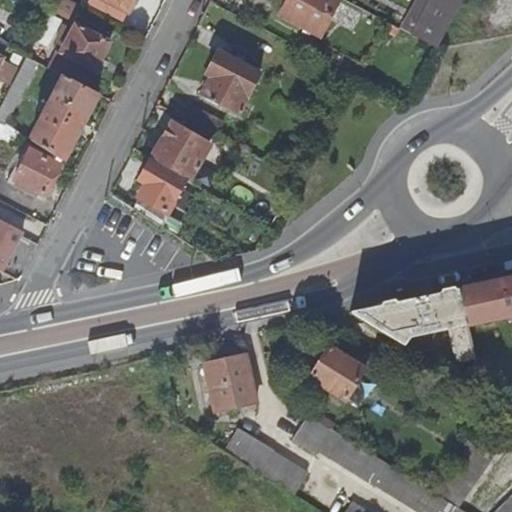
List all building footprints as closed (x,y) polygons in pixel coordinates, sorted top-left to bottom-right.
[(135,0),(102,0),(129,13),(135,0)] [(339,0),(292,0),(283,18),(321,37),(339,0)] [(404,19),(398,29),(438,50),(464,0),(418,0),(407,20),(404,19)] [(112,40),(79,23),(63,53),(96,71),(112,40)] [(261,74),(219,53),(207,77),(211,79),(203,95),(240,114),(261,74)] [(0,122),(5,125),(38,62),(27,57),(0,109),(0,122)] [(62,162),(98,92),(66,76),(31,142),(32,143),(61,161),(62,162)] [(191,106),(184,119),(217,137),(224,123),(191,106)] [(154,162),(191,183),(212,147),(176,126),(154,162)] [(44,194),(61,161),(32,143),(13,177),(44,194)] [(185,182),(151,163),(139,182),(146,187),(138,201),(166,217),(185,182)] [(0,271),(1,272),(20,236),(22,231),(0,219),(0,271)] [(511,282),(460,293),(466,326),(511,316),(511,282)] [(352,315),(406,347),(411,337),(451,330),(457,358),(464,363),(474,361),(466,326),(460,293),(352,315)] [(361,368),(325,346),(305,379),(342,401),(361,368)] [(247,358),(206,366),(215,413),(257,404),(247,358)] [(490,387),(485,395),(502,405),(507,397),(490,387)] [(376,487),(390,465),(309,416),(294,443),(316,457),(320,451),(376,487)] [(481,420),(437,494),(445,498),(491,426),(481,420)] [(504,434),(491,426),(445,498),(460,508),(504,434)] [(242,432),(226,452),(297,496),(310,475),(278,455),(279,453),(242,432)] [(511,511),(511,500),(501,511),(502,511),(511,511)] [(370,511),(356,503),(350,511),(370,511)]
